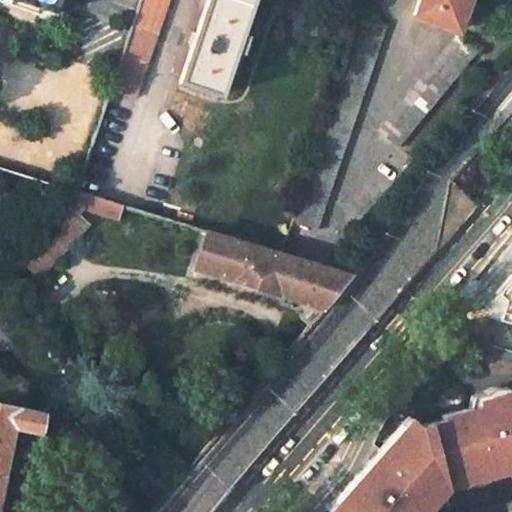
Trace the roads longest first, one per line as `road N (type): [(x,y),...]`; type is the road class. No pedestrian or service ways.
road 1 (secondary): [(511,201),(247,511)]
road 2 (unclassified): [(174,511),(0,312)]
road 3 (unknown): [(187,0),(120,187)]
